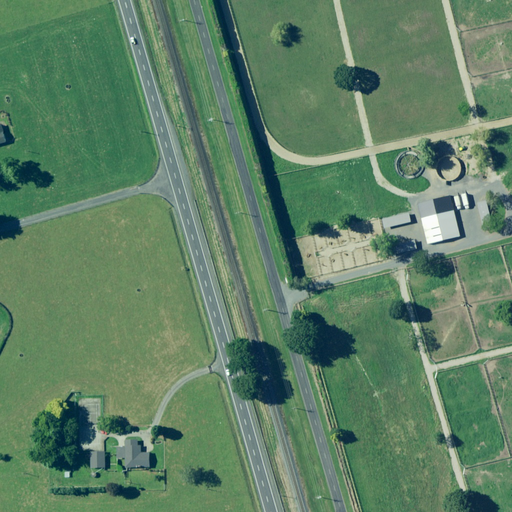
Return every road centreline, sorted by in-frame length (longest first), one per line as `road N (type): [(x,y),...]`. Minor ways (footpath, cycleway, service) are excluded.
road 1 (tertiary): [(194,0),(341,511)]
road 2 (primary): [(124,0),(271,511)]
road 3 (track): [(0,230),(175,180)]
